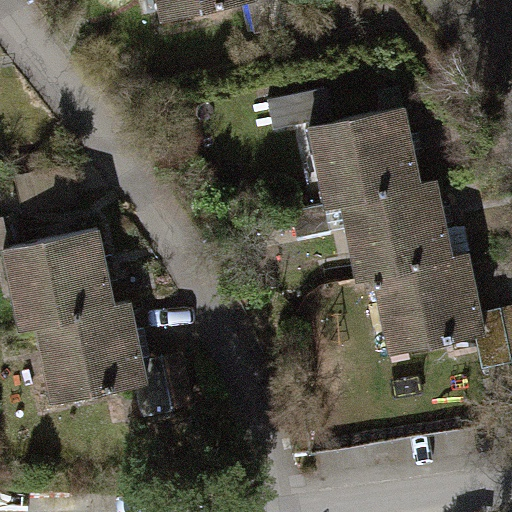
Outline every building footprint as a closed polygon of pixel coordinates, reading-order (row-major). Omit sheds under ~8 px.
[(159,0),(164,18),(237,0),(159,0)] [(402,110),(312,129),(329,206),(345,203),(419,187),(402,110)] [(345,203),(361,280),(375,277),(453,260),(436,183),(419,187),(345,203)] [(0,215),(0,247),(15,244),(7,213),(0,215)] [(93,234),(7,253),(22,327),(38,324),(110,309),(93,234)] [(375,277),(392,352),(484,332),(468,256),(453,260),(375,277)] [(38,324),(56,402),(142,384),(125,306),(110,309),(38,324)]
